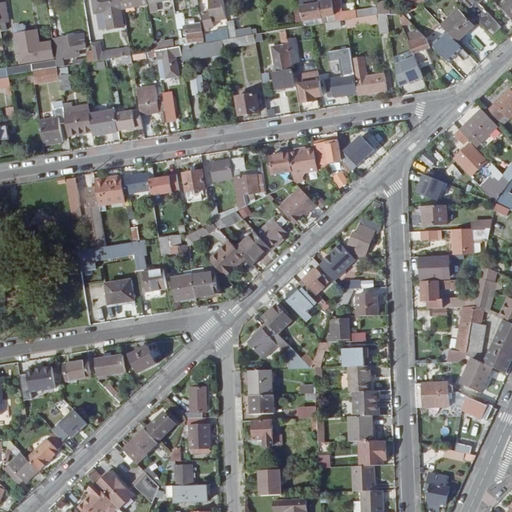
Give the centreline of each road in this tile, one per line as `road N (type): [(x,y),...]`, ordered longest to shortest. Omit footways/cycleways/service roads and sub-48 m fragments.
road 1 (residential): [(449,112),(419,108),(0,176)]
road 2 (residential): [(393,164),(408,511)]
road 3 (residential): [(224,326),(28,511)]
road 4 (residential): [(393,164),(224,326)]
road 5 (residential): [(224,326),(213,319),(0,353)]
road 6 (residential): [(224,326),(232,511)]
